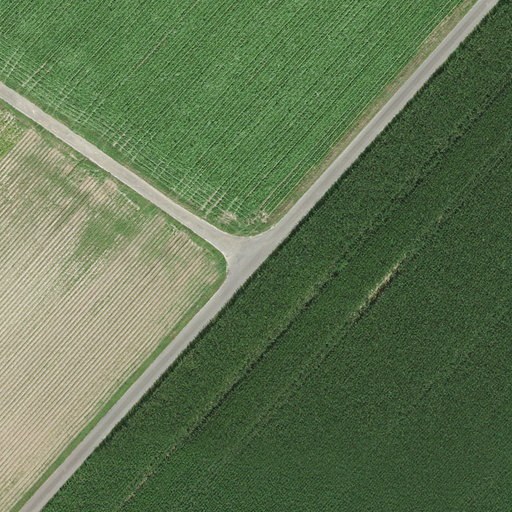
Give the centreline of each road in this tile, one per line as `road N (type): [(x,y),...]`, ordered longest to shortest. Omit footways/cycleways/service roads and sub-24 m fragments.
road 1 (track): [(499,0),(40,511)]
road 2 (track): [(0,80),(265,262)]
